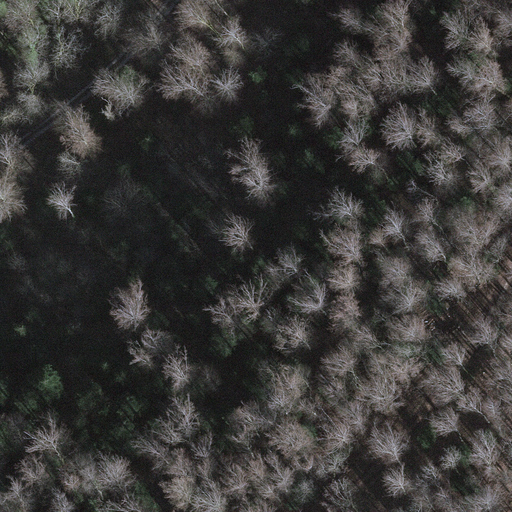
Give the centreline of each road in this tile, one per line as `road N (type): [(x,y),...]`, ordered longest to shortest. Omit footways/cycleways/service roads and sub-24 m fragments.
road 1 (track): [(303,511),(484,321),(511,276)]
road 2 (track): [(160,0),(0,134)]
